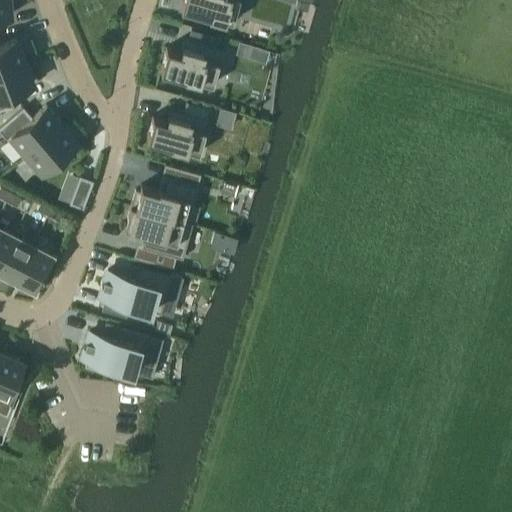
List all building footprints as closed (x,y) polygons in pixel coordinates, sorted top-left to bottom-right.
[(0,0),(0,15),(11,15),(9,0),(0,0)] [(182,0),(180,7),(195,11),(194,16),(212,21),(214,16),(233,22),(239,0),(182,0)] [(165,52),(160,69),(171,72),(169,77),(183,81),(185,76),(213,84),(223,51),(223,49),(212,46),(214,37),(192,30),(189,39),(185,38),(185,40),(182,51),(167,47),(165,52)] [(0,70),(25,60),(17,38),(0,44),(0,70)] [(240,41),(236,53),(265,61),(269,50),(240,41)] [(34,83),(25,60),(0,70),(0,108),(19,101),(15,90),(34,83)] [(26,153),(62,122),(46,104),(31,117),(23,108),(0,127),(0,129),(23,157),(27,154),(26,153)] [(171,145),(200,153),(210,117),(172,107),(168,119),(153,115),(147,138),(157,141),(156,145),(170,149),(171,145)] [(78,140),(62,122),(26,153),(27,154),(42,171),(78,140)] [(71,202),(82,206),(92,181),(81,176),(71,202)] [(132,201),(131,205),(193,223),(193,222),(188,221),(198,186),(166,177),(163,190),(142,184),(140,190),(136,189),(132,201)] [(0,196),(7,200),(11,191),(0,186),(0,196)] [(17,206),(22,197),(11,191),(7,200),(17,206)] [(48,214),(53,205),(42,200),(37,209),(48,214)] [(59,220),(63,211),(53,205),(48,214),(59,220)] [(193,223),(131,205),(124,227),(145,233),(142,246),(183,258),(193,223)] [(0,260),(14,233),(0,226),(0,260)] [(0,271),(15,279),(33,243),(14,233),(0,260),(0,271)] [(50,261),(53,254),(33,243),(15,279),(35,289),(42,276),(45,277),(52,262),(50,261)] [(104,286),(101,296),(161,313),(172,273),(139,264),(135,277),(108,269),(106,279),(104,279),(105,280),(104,285),(102,285),(104,286)] [(159,321),(156,329),(170,333),(173,323),(159,319),(159,321)] [(86,347),(83,357),(152,377),(164,337),(131,328),(121,325),(117,338),(107,335),(91,330),(88,340),(86,340),(86,341),(88,341),(86,346),(85,346),(84,346),(86,347)] [(23,361),(3,352),(0,358),(0,397),(12,403),(23,378),(17,375),(23,361)]
